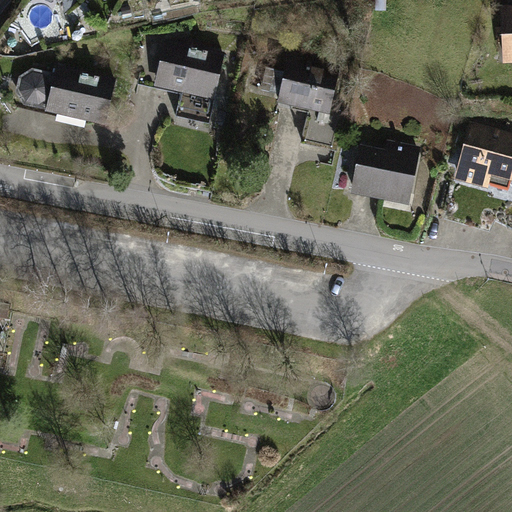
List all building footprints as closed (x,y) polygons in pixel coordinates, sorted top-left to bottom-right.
[(511,8),(503,9),(505,59),(511,58),(511,8)] [(223,55),(165,42),(156,81),(182,87),(176,116),(209,124),(216,94),(214,94),(223,55)] [(339,70),(288,58),(278,100),(330,111),(339,70)] [(115,81),(56,67),(54,77),(33,72),(23,79),(20,92),(26,101),(106,120),(115,81)] [(309,111),(302,142),(336,150),(343,118),(309,111)] [(492,132),(471,127),(458,176),(490,184),(493,175),(511,180),(511,176),(511,137),(501,135),(500,137),(491,135),(492,132)] [(418,150),(398,146),(397,155),(362,148),(354,190),(385,197),(386,191),(409,195),(418,150)]
